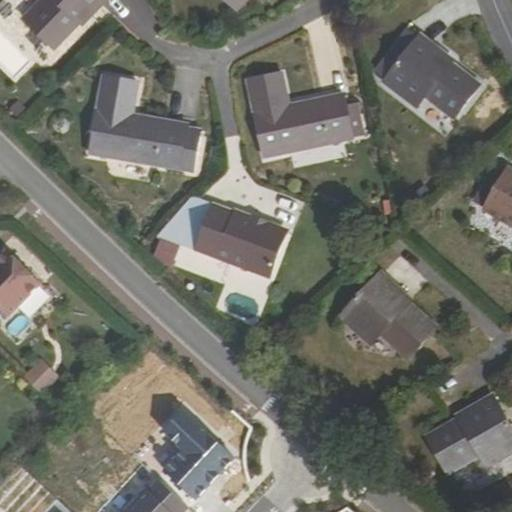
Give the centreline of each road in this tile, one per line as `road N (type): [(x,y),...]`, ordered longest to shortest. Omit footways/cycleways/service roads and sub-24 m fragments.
road 1 (residential): [(0,154),(318,444)]
road 2 (residential): [(339,0),(223,58),(161,48)]
